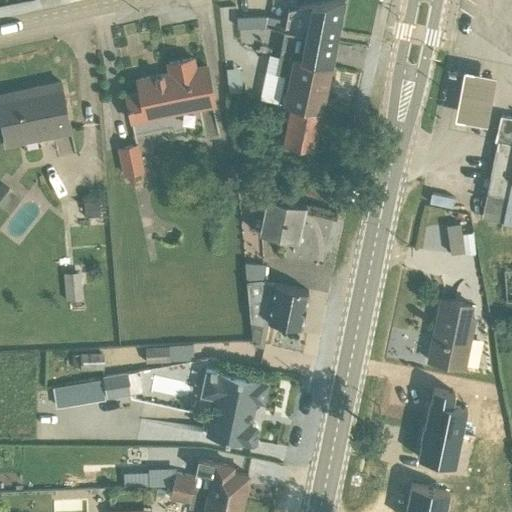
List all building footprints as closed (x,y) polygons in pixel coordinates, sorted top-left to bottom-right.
[(283,30),(335,40),(343,0),(336,0),(287,10),(286,19),(265,16),(235,17),(236,28),(264,27),(283,30)] [(283,30),(279,55),(330,65),(335,40),(283,30)] [(277,102),(321,111),(330,65),(279,55),(274,73),(283,75),(277,102)] [(123,95),(129,123),(214,106),(205,65),(194,68),(192,58),(167,63),(168,73),(136,79),(138,92),(123,95)] [(241,91),(238,67),(225,69),(228,93),(241,91)] [(478,74),(460,71),(451,119),(470,123),(483,125),(492,77),(478,74)] [(0,122),(5,146),(53,137),(69,133),(70,133),(60,82),(0,94),(0,122)] [(256,99),(241,96),(237,114),(252,117),(256,99)] [(281,141),(313,148),(321,111),(277,102),(274,113),(286,116),(281,141)] [(511,117),(499,115),(494,140),(496,141),(480,217),(501,222),(501,223),(511,224),(511,117)] [(117,148),(122,176),(143,171),(137,144),(117,148)] [(14,195),(0,184),(0,206),(2,209),(14,195)] [(428,202),(451,208),(453,198),(430,193),(428,202)] [(257,195),(250,228),(294,238),(301,205),(305,205),(257,195)] [(83,203),(84,217),(106,216),(104,201),(83,203)] [(464,255),(474,253),(471,233),(461,234),(459,223),(445,226),(449,254),(463,252),(464,255)] [(262,348),(267,320),(299,327),(307,291),(264,281),(264,264),(243,262),(251,346),(262,348)] [(80,270),(63,270),(64,298),(81,297),(80,270)] [(472,305),(440,298),(428,360),(464,368),(465,368),(475,317),(471,315),(472,305)] [(192,359),(191,344),(167,345),(167,346),(143,348),(144,363),(168,362),(168,361),(192,359)] [(90,379),(102,376),(102,369),(102,368),(102,352),(79,353),(72,356),(72,367),(79,369),(89,369),(90,379)] [(257,381),(205,369),(199,395),(211,398),(204,434),(244,442),(250,442),(254,440),(256,427),(254,424),(248,423),(253,399),(262,401),(266,383),(257,381)] [(101,377),(104,398),(128,395),(130,393),(141,391),(138,370),(101,377)] [(52,388),(56,407),(103,399),(100,380),(52,388)] [(428,400),(422,425),(460,433),(465,407),(453,405),(455,393),(432,388),(429,400),(428,400)] [(479,418),(484,446),(509,441),(505,413),(479,418)] [(460,433),(422,425),(419,440),(420,440),(416,457),(454,465),(460,433)] [(175,473),(172,485),(241,499),(246,474),(230,471),(231,465),(196,459),(194,471),(196,471),(195,476),(175,473)] [(95,471),(82,472),(82,483),(95,483),(95,471)] [(407,509),(406,511),(444,511),(448,492),(410,484),(405,508),(407,509)] [(172,485),(169,499),(189,503),(188,508),(201,511),(200,511),(238,511),(241,499),(172,485)]
